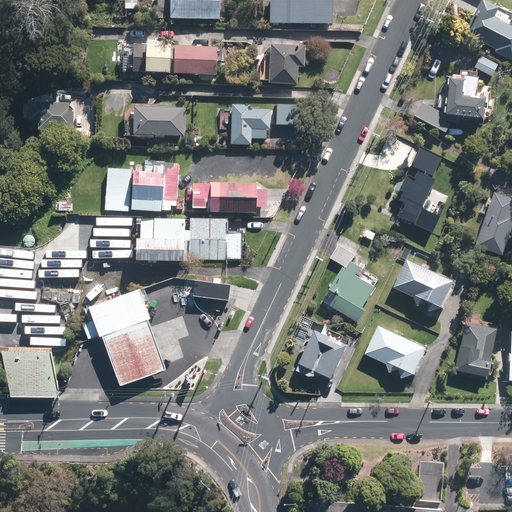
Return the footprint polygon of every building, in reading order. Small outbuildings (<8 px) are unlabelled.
[(139,0),(126,0),(127,9),(139,9),(139,0)] [(220,0),(174,0),(174,17),(220,20),(220,0)] [(334,0),(271,0),(271,23),(334,24),(334,0)] [(499,6),(487,0),(483,0),(467,31),(499,48),(498,50),(511,57),(511,25),(494,16),(499,6)] [(171,43),(148,41),(146,73),(169,74),(171,43)] [(220,48),(177,45),(176,72),(218,74),(220,48)] [(307,47),(273,46),(271,82),(298,83),(299,65),(306,65),(307,47)] [(497,66),(480,57),(474,67),(491,77),(497,66)] [(465,79),(450,77),(445,116),(483,121),(486,97),(463,94),(465,79)] [(71,103),(36,102),(35,128),(52,129),(52,137),(74,138),(76,112),(71,112),(71,103)] [(253,106),(236,105),(235,142),(252,143),(252,136),(267,136),(268,128),(271,128),(271,110),(252,109),(253,106)] [(302,107),(277,105),(276,125),(301,127),(302,107)] [(186,110),(142,107),(140,134),(185,137),(186,110)] [(426,109),(420,120),(444,134),(450,123),(426,109)] [(450,161),(429,151),(421,167),(442,177),(450,161)] [(418,220),(438,181),(411,167),(401,188),(406,191),(401,200),(406,203),(402,212),(418,220)] [(131,170),(109,168),(105,209),(127,211),(131,170)] [(165,173),(135,172),(133,198),(164,200),(165,173)] [(256,210),(258,183),(211,181),(210,207),(256,210)] [(511,224),(511,196),(497,191),(477,245),(501,254),(511,224)] [(75,201),(61,201),(61,210),(75,210),(75,201)] [(137,224),(141,224),(140,238),(137,238),(136,260),(226,261),(226,258),(241,259),(243,231),(228,231),(229,218),(190,217),(190,230),(185,230),(185,219),(154,218),(154,219),(142,219),(142,216),(137,216),(137,224)] [(454,279),(408,258),(396,285),(442,306),(454,279)] [(359,267),(351,262),(347,269),(345,267),(332,287),(337,291),(329,304),(357,321),(365,308),(362,306),(375,286),(355,273),(359,267)] [(230,285),(195,280),(194,287),(193,296),(228,300),(229,298),(230,291),(230,285)] [(140,289),(88,307),(98,336),(99,337),(102,336),(148,320),(150,319),(140,289)] [(148,320),(102,336),(120,386),(167,370),(148,320)] [(497,329),(468,323),(458,367),(487,373),(497,329)] [(424,347),(380,326),(368,352),(412,373),(424,347)] [(345,341),(315,328),(300,362),(331,375),(345,341)] [(10,394),(10,397),(60,397),(59,395),(58,388),(52,352),(1,351),(3,361),(6,374),(10,394)] [(444,511),(444,510),(313,500),(311,511),(444,511)]
